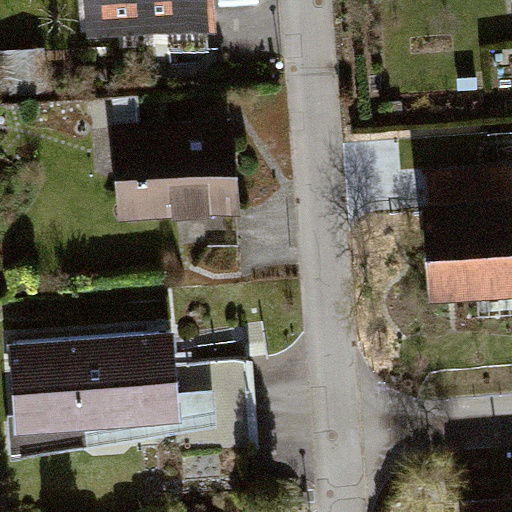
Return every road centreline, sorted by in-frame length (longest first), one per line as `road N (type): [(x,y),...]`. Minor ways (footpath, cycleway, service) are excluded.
road 1 (residential): [(339,428),(315,0)]
road 2 (residential): [(511,417),(339,428)]
